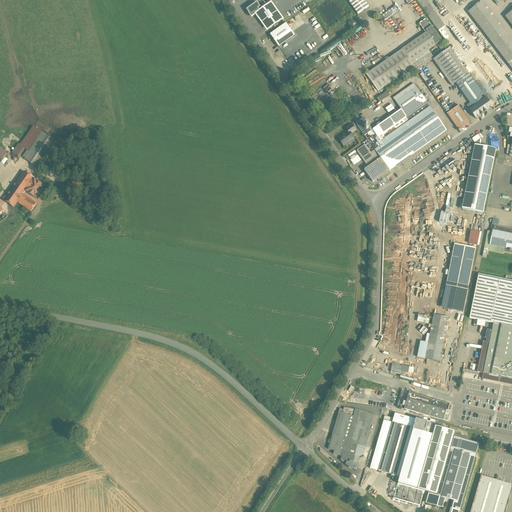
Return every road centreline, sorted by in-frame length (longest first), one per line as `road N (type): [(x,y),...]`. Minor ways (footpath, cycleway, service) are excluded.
road 1 (unclassified): [(56,317),(155,338),(201,358),(304,449)]
road 2 (unclassified): [(304,449),(374,326),(377,226),(370,202)]
road 3 (unclassified): [(370,202),(227,0)]
road 4 (residential): [(370,202),(492,116)]
